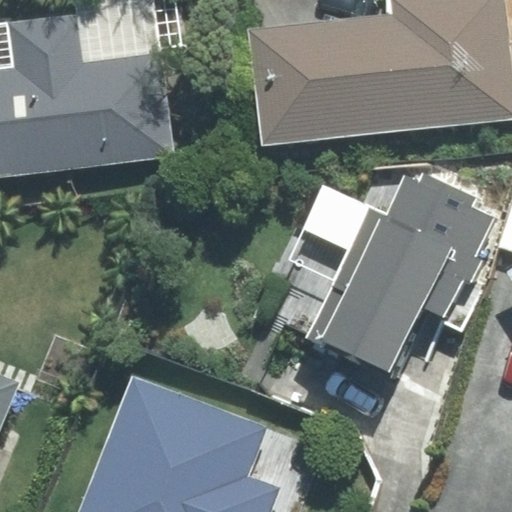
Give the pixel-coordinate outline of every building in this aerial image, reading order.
[(511,76),(502,0),(439,0),(387,6),(389,23),(242,42),(255,154),(511,121),(511,76)] [(0,184),(180,163),(163,14),(0,32),(0,62),(2,81),(0,81),(0,184)] [(379,397),(441,259),(362,224),(300,361),(379,397)] [(511,270),(495,283),(511,306),(511,270)] [(0,410),(10,385),(0,381),(0,410)] [(274,511),(281,496),(247,483),(266,434),(125,381),(75,511),(274,511)]
